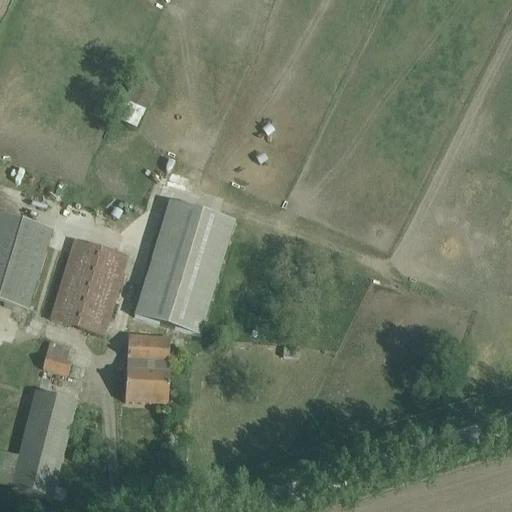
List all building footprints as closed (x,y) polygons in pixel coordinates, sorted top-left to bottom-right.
[(54,237),(0,219),(0,309),(28,318),(54,237)] [(132,261),(76,245),(53,326),(108,342),(132,261)] [(142,270),(135,337),(168,341),(175,273),(142,270)] [(172,342),(129,340),(126,410),(169,412),(172,342)] [(80,405),(39,395),(13,494),(53,505),(80,405)]
